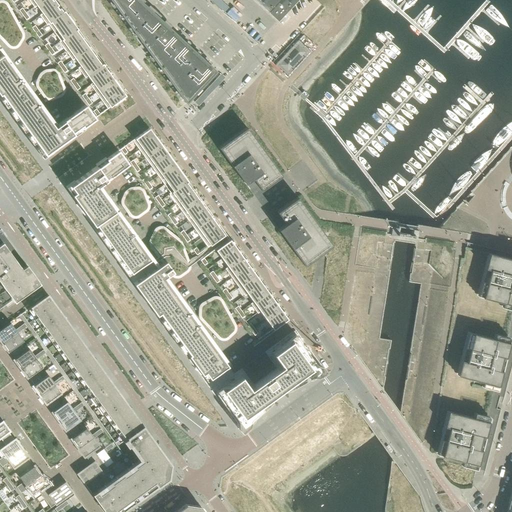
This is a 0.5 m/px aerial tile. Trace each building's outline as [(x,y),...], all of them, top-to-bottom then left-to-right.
[(28,0),(34,7),(34,8),(37,6),(36,6),(43,0),(28,0)] [(43,0),(36,6),(37,6),(42,14),(57,4),(54,0),(43,0)] [(216,72),(173,31),(171,32),(162,23),(163,22),(139,0),(110,0),(143,44),(145,42),(154,51),(151,55),(186,104),(216,72)] [(296,0),(255,0),(278,21),(296,0)] [(42,14),(39,15),(40,16),(46,25),(47,25),(48,25),(48,24),(64,12),(63,12),(60,8),(62,7),(60,4),(58,5),(57,4),(42,14)] [(64,12),(48,24),(48,25),(54,33),(72,20),(69,16),(68,16),(64,11),(63,12),(64,12)] [(72,20),(54,33),(60,41),(61,42),(76,30),(77,31),(78,30),(74,24),(75,23),(72,20)] [(60,41),(59,42),(66,51),(83,39),(77,31),(76,30),(61,42),(60,41)] [(83,39),(66,51),(72,60),(72,61),(75,59),(74,58),(89,48),(83,39)] [(287,76),(310,51),(298,40),(297,41),(275,65),(281,71),(287,76)] [(89,48),(74,58),(75,59),(80,66),(81,67),(95,57),(89,48)] [(0,92),(34,139),(45,155),(95,118),(85,105),(84,106),(55,127),(7,61),(0,51),(0,92)] [(80,66),(78,68),(78,69),(85,78),(88,77),(87,76),(102,65),(101,65),(95,57),(81,67),(80,66)] [(102,65),(87,76),(88,77),(92,83),(93,84),(109,72),(103,64),(101,65),(102,65)] [(92,83),(90,85),(96,93),(114,80),(109,72),(93,84),(92,83)] [(114,80),(96,93),(102,101),(120,88),(119,86),(120,86),(115,80),(114,80)] [(120,88),(102,101),(107,109),(126,96),(120,88)] [(282,176),(246,127),(218,148),(245,184),(252,179),(261,191),(282,176)] [(149,128),(132,141),(139,150),(156,138),(149,128)] [(156,138),(139,150),(145,159),(162,146),(156,138)] [(162,146),(145,159),(152,167),(169,155),(162,146)] [(118,151),(67,188),(74,198),(72,200),(91,227),(93,226),(129,275),(135,283),(132,285),(152,313),(155,311),(191,360),(189,362),(199,377),(202,375),(206,381),(227,366),(166,281),(164,278),(175,269),(171,263),(168,265),(165,261),(156,268),(150,259),(98,186),(128,164),(118,151)] [(169,155),(152,167),(158,176),(175,164),(169,155)] [(175,164),(158,176),(164,185),(181,173),(175,164)] [(181,173),(164,185),(171,194),(187,182),(187,183),(188,182),(181,173)] [(171,194),(170,195),(176,203),(193,191),(187,183),(187,182),(171,194)] [(193,191),(176,203),(182,212),(199,200),(193,191)] [(332,245),(313,218),(297,197),(277,212),(285,224),(278,229),(304,266),(332,245)] [(199,200),(182,212),(188,221),(206,208),(199,200)] [(206,208),(188,221),(195,230),(212,217),(206,208)] [(212,217),(195,230),(201,238),(218,226),(212,217)] [(218,226),(201,238),(208,248),(225,235),(218,226)] [(0,309),(13,301),(39,282),(6,237),(0,228),(0,309)] [(229,239),(215,250),(222,259),(236,248),(235,246),(236,245),(233,241),(232,242),(229,239)] [(236,248),(222,259),(227,267),(228,268),(243,257),(241,255),(242,254),(239,250),(238,251),(236,248)] [(504,398),(511,367),(511,254),(495,250),(493,255),(489,253),(477,297),(482,298),(473,333),(468,332),(457,376),(462,377),(452,412),(448,411),(437,455),(462,461),(461,466),(485,472),(501,411),(497,410),(500,397),(504,398)] [(227,267),(225,269),(232,278),(249,266),(247,263),(249,262),(246,258),(244,259),(243,257),(228,268),(227,267)] [(249,266),(232,278),(238,287),(255,275),(253,272),(255,271),(252,267),(251,268),(249,266)] [(255,275),(238,287),(245,296),(247,294),(262,283),(260,281),(261,280),(258,276),(257,277),(255,275)] [(262,283),(247,294),(253,302),(253,303),(268,292),(266,290),(268,289),(265,284),(263,286),(262,283)] [(253,302),(250,304),(258,314),(260,312),(260,311),(274,301),(272,298),(274,297),(271,293),(270,294),(268,292),(253,303),(253,302)] [(171,464),(106,375),(48,295),(25,311),(29,316),(31,314),(128,448),(129,447),(139,460),(97,491),(95,488),(90,492),(104,511),(121,511),(168,478),(171,464)] [(274,301),(260,311),(260,312),(266,320),(281,310),(279,307),(280,306),(277,302),(276,303),(274,301)] [(281,310),(266,320),(273,329),(287,319),(285,316),(287,315),(284,311),(282,312),(281,310)] [(17,331),(16,330),(10,322),(0,329),(0,341),(1,343),(17,331)] [(24,341),(18,333),(17,331),(1,343),(11,356),(20,349),(18,345),(24,341)] [(283,387),(294,380),(296,383),(310,375),(319,370),(311,358),(308,354),(292,332),(265,352),(277,368),(253,385),(242,369),(234,375),(214,389),(230,410),(233,414),(242,426),(250,418),(261,408),(259,405),(269,398),(283,387)] [(36,358),(29,348),(23,353),(20,349),(11,356),(20,369),(36,358)] [(43,367),(37,359),(36,358),(20,369),(30,382),(39,375),(37,371),(43,367)] [(55,384),(54,382),(48,375),(42,379),(39,375),(30,382),(39,395),(55,384)] [(62,393),(56,386),(55,384),(39,395),(49,408),(58,401),(56,398),(62,393)] [(74,410),(67,401),(61,405),(58,401),(49,408),(58,422),(74,410)] [(81,420),(75,412),(74,410),(58,422),(68,435),(77,428),(75,424),(81,420)] [(13,435),(3,421),(0,423),(0,438),(3,442),(13,435)] [(93,437),(86,427),(80,432),(77,428),(68,435),(77,448),(93,437)] [(22,448),(15,439),(13,435),(3,442),(6,446),(0,449),(0,450),(6,459),(22,448)] [(100,446),(94,438),(93,437),(77,448),(87,461),(96,454),(94,450),(100,446)] [(32,461),(22,448),(6,459),(13,469),(19,464),(22,468),(32,461)] [(106,468),(96,454),(87,461),(89,465),(77,474),(84,484),(106,468)] [(41,474),(32,461),(22,468),(25,472),(19,476),(25,486),(41,474)] [(51,487),(48,484),(41,474),(25,486),(32,495),(38,491),(41,494),(51,487)] [(73,492),(66,482),(53,491),(51,487),(41,494),(51,508),(73,492)] [(75,495),(69,499),(74,506),(80,502),(75,495)] [(5,503),(5,502),(4,501),(0,503),(0,511),(7,511),(10,510),(9,509),(5,503)]
